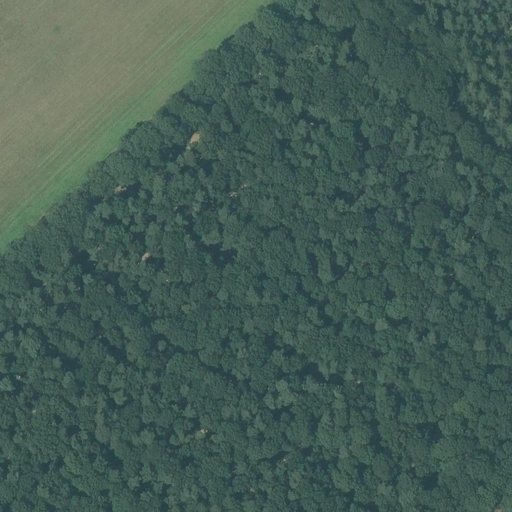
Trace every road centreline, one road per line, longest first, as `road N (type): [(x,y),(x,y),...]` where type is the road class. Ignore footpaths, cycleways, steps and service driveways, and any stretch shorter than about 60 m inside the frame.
road 1 (track): [(71,511),(408,67)]
road 2 (track): [(350,0),(345,4),(511,165)]
